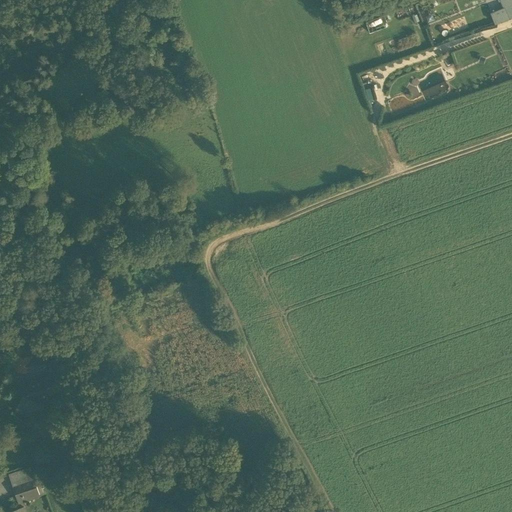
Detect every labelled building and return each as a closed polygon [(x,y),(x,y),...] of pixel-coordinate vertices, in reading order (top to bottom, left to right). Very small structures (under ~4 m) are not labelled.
[(509,20),(511,18),(511,0),(499,0),(503,9),(504,8),(509,20)] [(495,24),(509,20),(504,8),(503,9),(491,14),(495,24)] [(384,14),(364,21),(368,32),(387,26),(384,14)] [(112,80),(116,90),(123,87),(118,77),(112,80)] [(435,85),(432,78),(418,83),(421,90),(435,85)] [(425,99),(449,90),(446,82),(422,91),(425,99)] [(15,371),(34,369),(33,357),(32,345),(13,347),(15,371)] [(47,356),(33,357),(34,369),(48,368),(48,366),(47,356)] [(42,380),(47,395),(65,389),(60,375),(42,380)] [(22,404),(24,410),(43,404),(40,397),(47,395),(42,380),(23,386),(25,393),(24,393),(25,397),(22,404)] [(9,473),(19,502),(46,493),(40,477),(34,478),(30,467),(9,473)]
